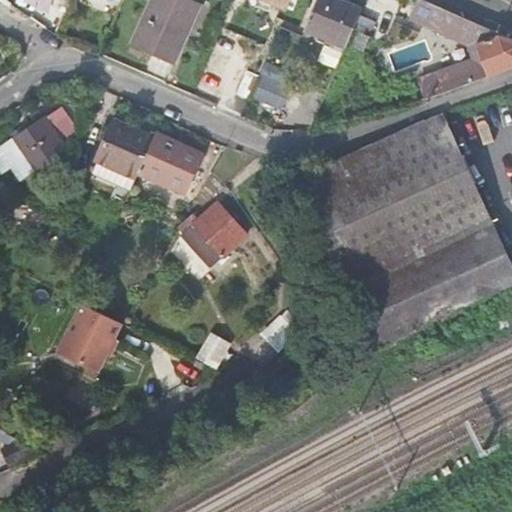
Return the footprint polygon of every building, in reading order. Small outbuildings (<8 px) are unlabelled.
[(153,0),(144,21),(187,39),(203,6),(191,0),(153,0)] [(292,0),(249,0),(249,3),(270,12),(273,5),(288,11),(292,0)] [(318,0),(306,29),(347,47),(363,10),(340,0),(318,0)] [(421,79),(427,99),(511,68),(511,39),(449,11),(423,0),(419,0),(411,20),(458,42),(479,48),(483,57),(421,79)] [(177,64),(187,39),(144,21),(134,44),(177,64)] [(394,69),(434,61),(430,39),(389,48),(394,69)] [(237,94),(251,99),(252,97),(282,110),(291,88),(262,76),(263,72),(249,66),(237,94)] [(65,105),(0,151),(0,164),(6,172),(16,166),(26,178),(70,147),(65,142),(82,129),(65,105)] [(511,270),(443,116),(294,182),(374,350),(511,286),(511,270)] [(93,175),(130,191),(138,173),(153,140),(137,133),(136,135),(112,125),(95,161),(98,163),(93,175)] [(203,154),(156,134),(153,140),(138,173),(185,193),(203,154)] [(219,202),(184,233),(213,266),(248,234),(219,202)] [(152,257),(163,262),(168,249),(171,244),(160,240),(152,257)] [(60,354),(98,373),(123,324),(85,305),(60,354)] [(281,313),(263,334),(280,350),(299,329),(281,313)]
